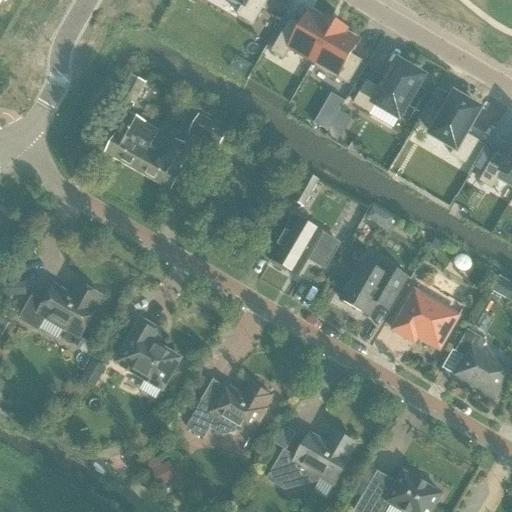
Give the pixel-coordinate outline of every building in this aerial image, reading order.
[(235,0),(244,5),(238,16),(254,25),(268,0),(235,0)] [(291,20),(272,53),(285,60),(290,50),(313,64),(337,24),(326,18),(324,20),(311,12),(302,27),(291,20)] [(337,24),(313,64),(349,84),(362,62),(351,55),(360,40),(346,33),(347,30),(337,24)] [(0,32),(0,47),(16,56),(23,44),(0,32)] [(368,82),(355,104),(371,113),(376,105),(400,119),(424,77),(414,71),(401,63),(400,63),(399,62),(382,91),(368,82)] [(135,105),(147,84),(132,75),(120,96),(135,105)] [(333,95),(327,105),(340,112),(346,102),(333,95)] [(440,122),(432,135),(456,149),(452,156),(466,164),(478,142),(467,136),(474,123),(473,123),(480,110),(455,95),(447,109),(444,107),(436,120),(440,122)] [(148,154),(148,153),(160,131),(130,113),(129,115),(111,147),(116,150),(111,158),(137,173),(148,154)] [(175,184),(193,152),(200,140),(218,151),(228,133),(200,116),(183,146),(175,142),(163,162),(148,154),(137,173),(165,189),(170,180),(175,184)] [(333,126),(328,135),(338,141),(343,132),(333,126)] [(497,153),(480,182),(493,189),(498,180),(511,188),(511,152),(508,160),(497,153)] [(305,185),(295,202),(305,208),(315,191),(305,185)] [(375,206),(368,217),(375,222),(382,210),(375,206)] [(259,210),(253,221),(259,225),(266,214),(259,210)] [(288,270),(299,276),(308,259),(326,269),(340,245),(295,218),(271,260),(274,261),(272,264),(286,272),(288,270)] [(341,300),(370,317),(382,297),(393,303),(408,278),(396,271),(392,279),(363,262),(341,300)] [(485,275),(492,279),(495,273),(488,269),(485,275)] [(511,283),(500,277),(492,290),(511,302),(511,283)] [(25,282),(4,284),(5,296),(26,295),(25,282)] [(74,298),(55,286),(45,303),(34,296),(20,318),(38,329),(45,318),(79,339),(96,312),(94,311),(102,298),(81,285),(74,298)] [(393,331),(408,339),(411,333),(440,350),(459,317),(416,292),(393,331)] [(0,316),(0,341),(3,343),(13,324),(0,316)] [(163,390),(181,359),(152,342),(159,330),(142,320),(116,363),(163,390)] [(456,376),(496,400),(511,373),(511,371),(481,353),(488,342),(469,330),(456,352),(466,358),(456,376)] [(92,361),(81,380),(96,389),(107,369),(92,361)] [(266,409),(273,397),(252,385),(245,397),(226,386),(211,410),(201,403),(186,427),(203,438),(209,428),(224,436),(236,433),(238,430),(252,438),(268,410),(266,409)] [(348,458),(356,446),(335,434),(327,446),(323,444),(323,443),(311,436),(296,460),(284,453),(268,480),(285,490),(318,482),(320,478),(334,487),(350,459),(348,458)] [(158,459),(147,464),(158,487),(169,482),(158,459)] [(377,476),(356,511),(383,511),(387,505),(388,504),(402,511),(432,511),(442,497),(404,474),(397,487),(385,480),(377,476)]
